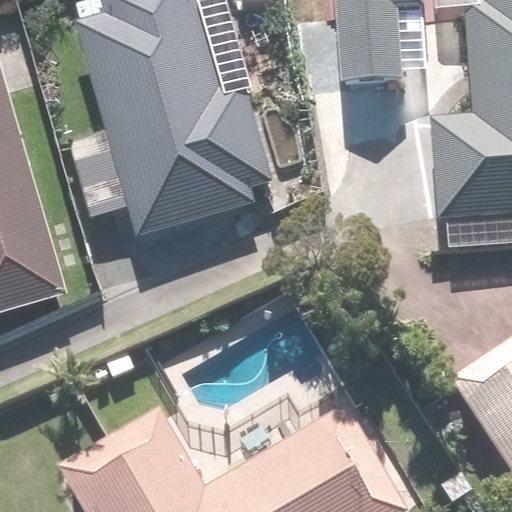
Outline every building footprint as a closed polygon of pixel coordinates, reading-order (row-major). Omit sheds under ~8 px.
[(71,35),(133,248),(250,214),(246,201),(269,194),(239,91),(216,97),(195,26),(211,21),(205,0),(96,0),(93,1),(100,26),(71,35)] [(511,0),(475,0),(477,11),(461,12),(469,127),(425,130),(432,231),(511,225),(511,0)] [(0,324),(65,306),(0,86),(0,324)] [(511,346),(445,391),(511,492),(511,346)] [(399,511),(342,415),(201,498),(154,419),(53,479),(72,511),(399,511)]
